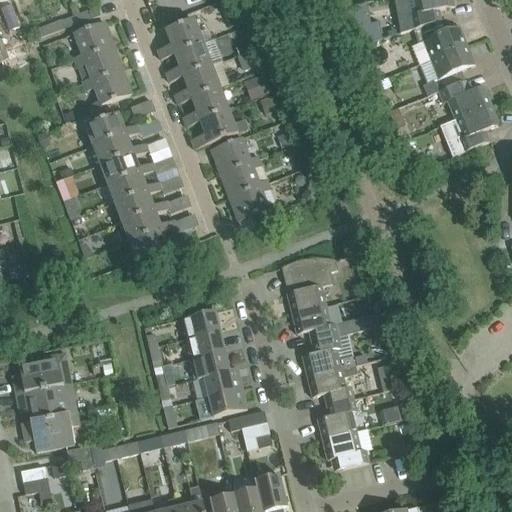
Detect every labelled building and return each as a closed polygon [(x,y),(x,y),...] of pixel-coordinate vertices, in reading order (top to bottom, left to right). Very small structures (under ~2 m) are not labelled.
[(412,32),(412,33),(441,24),(441,23),(439,12),(454,9),(452,0),(410,0),(414,17),(409,18),(412,32)] [(236,4),(220,9),(225,21),(240,15),(237,6),(236,4)] [(85,14),(88,22),(100,18),(97,9),(85,14)] [(61,22),(47,27),(50,36),(64,31),(61,22)] [(161,62),(174,57),(174,56),(202,45),(193,22),(165,33),(171,48),(157,53),(161,62)] [(73,60),(77,70),(85,67),(83,60),(113,48),(104,24),(73,36),(81,57),(73,60)] [(369,25),(355,28),(359,47),(379,41),(376,24),(369,25)] [(422,45),(429,63),(465,49),(462,41),(463,40),(459,28),(445,34),(441,24),(412,33),(418,47),(422,45)] [(50,36),(47,27),(37,31),(40,39),(50,36)] [(169,85),(183,79),(182,78),(211,68),(222,64),(213,41),(202,45),(174,56),(174,57),(179,70),(166,76),(169,85)] [(86,93),(94,90),(91,84),(122,72),(113,48),(83,60),(85,67),(90,80),(82,83),(86,93)] [(433,83),(438,94),(465,83),(461,73),(475,67),(470,56),(468,57),(465,49),(429,63),(436,81),(433,83)] [(239,58),(236,59),(242,75),(259,69),(253,53),(239,58)] [(178,107),(191,102),(191,101),(219,90),(211,68),(182,78),(183,79),(188,93),(174,98),(178,107)] [(91,84),(94,90),(99,104),(91,107),(95,116),(103,113),(101,108),(131,96),(122,72),(91,84)] [(241,82),(249,102),(268,94),(261,75),(241,82)] [(446,105),(453,123),(453,124),(489,109),(486,101),(488,100),(483,89),(469,94),(465,83),(438,94),(443,106),(446,105)] [(186,130),(200,125),(200,124),(228,113),(219,90),(191,101),(191,102),(197,115),(183,120),(186,130)] [(453,124),(453,123),(441,128),(450,148),(458,145),(462,155),(490,144),(485,133),(499,127),(494,116),(492,117),(489,109),(453,124)] [(398,112),(388,116),(395,133),(405,129),(398,112)] [(200,124),(200,125),(205,138),(191,143),(195,152),(237,137),(228,113),(200,124)] [(85,128),(93,149),(125,136),(127,140),(140,135),(137,128),(124,133),(118,116),(85,128)] [(93,149),(100,168),(132,156),(134,159),(147,154),(145,147),(131,152),(127,140),(125,136),(93,149)] [(9,139),(1,141),(3,148),(11,146),(9,139)] [(210,152),(220,177),(250,165),(253,171),(261,168),(257,159),(249,162),(241,141),(210,152)] [(100,168),(107,187),(140,175),(141,179),(155,173),(152,166),(138,171),(134,159),(132,156),(100,168)] [(415,161),(408,164),(413,175),(425,170),(422,163),(415,161)] [(220,177),(229,200),(259,188),(262,195),(270,192),(266,182),(258,185),(253,171),(250,165),(220,177)] [(107,187),(114,206),(147,194),(148,198),(162,192),(159,185),(145,190),(141,179),(140,175),(107,187)] [(259,188),(229,200),(238,224),(254,218),(256,224),(279,215),(275,205),(267,208),(262,195),(259,188)] [(114,206),(122,225),(154,213),(155,217),(169,212),(166,204),(152,209),(148,198),(147,194),(114,206)] [(122,225),(129,244),(161,232),(162,236),(176,231),(173,223),(160,228),(155,217),(154,213),(122,225)] [(161,232),(129,244),(136,264),(165,253),(166,256),(183,250),(181,242),(167,248),(162,236),(161,232)] [(287,296),(292,317),(324,310),(319,290),(333,286),(330,275),(337,273),(334,263),(332,262),(326,261),(321,261),(315,261),(310,261),(307,262),(304,262),(299,263),(294,265),(289,267),(281,270),(282,272),(284,272),(286,282),(284,283),(284,284),(287,283),(288,289),(286,290),(287,296)] [(309,334),(311,346),(335,340),(335,339),(332,327),(328,328),(324,310),(292,317),(297,337),(309,334)] [(181,322),(186,344),(220,335),(214,314),(181,322)] [(186,344),(191,364),(224,355),(220,335),(186,344)] [(302,359),(307,380),(355,369),(347,336),(335,339),(335,340),(311,346),(314,356),(302,359)] [(147,341),(149,353),(159,350),(156,339),(147,341)] [(149,353),(154,373),(164,370),(159,350),(149,353)] [(196,383),(202,381),(202,380),(229,374),(229,373),(224,355),(191,364),(196,383)] [(12,378),(16,398),(71,387),(65,356),(18,365),(20,377),(12,378)] [(109,365),(102,367),(104,377),(111,375),(109,365)] [(392,366),(378,369),(381,381),(395,378),(392,366)] [(324,397),(327,409),(351,403),(348,390),(345,391),(342,380),(357,376),(355,369),(307,380),(312,400),(324,397)] [(154,373),(159,392),(169,390),(164,370),(154,373)] [(202,381),(207,401),(242,393),(237,370),(229,373),(229,374),(202,380),(202,381)] [(21,426),(21,427),(69,418),(66,402),(74,400),(71,387),(16,398),(19,416),(31,413),(33,424),(21,426)] [(169,390),(159,392),(162,405),(172,403),(169,390)] [(242,393),(207,401),(212,420),(247,412),(242,393)] [(317,422),(322,443),(355,436),(351,416),(354,415),(351,403),(327,409),(329,419),(317,422)] [(400,408),(381,413),(385,428),(404,423),(400,408)] [(110,411),(97,413),(98,422),(112,419),(110,411)] [(239,419),(241,432),(266,425),(264,414),(239,419)] [(165,417),(168,431),(178,428),(175,415),(165,417)] [(69,418),(21,427),(25,445),(33,443),(36,455),(55,451),(72,447),(69,431),(80,429),(77,417),(69,418)] [(229,435),(241,432),(239,419),(227,422),(229,435)] [(241,432),(244,442),(255,440),(269,437),(266,425),(241,432)] [(202,429),(205,441),(217,437),(214,426),(202,429)] [(355,436),(322,443),(327,463),(331,462),(333,474),(368,465),(365,453),(360,454),(355,436)] [(170,437),(159,441),(162,452),(174,448),(170,437)] [(255,440),(244,442),(246,454),(258,451),(255,440)] [(162,452),(159,441),(147,444),(150,455),(162,452)] [(88,451),(90,461),(92,470),(118,463),(116,451),(101,454),(100,448),(88,451)] [(123,449),(116,451),(118,463),(126,460),(123,449)] [(66,466),(79,463),(90,461),(88,451),(64,456),(66,466)] [(90,461),(79,463),(81,475),(93,473),(92,470),(90,461)] [(68,468),(51,471),(53,483),(71,479),(68,468)] [(20,474),(23,487),(47,482),(45,470),(20,474)] [(260,482),(253,484),(255,491),(260,511),(281,511),(282,511),(287,510),(279,477),(260,482)] [(25,498),(38,495),(49,493),(47,482),(23,487),(25,498)] [(193,507),(176,511),(203,511),(198,488),(188,490),(193,507)] [(260,511),(255,491),(232,497),(235,511),(260,511)] [(49,493),(38,495),(40,506),(52,504),(49,493)] [(235,511),(232,497),(209,503),(211,511),(235,511)] [(128,511),(153,511),(151,501),(127,507),(128,511)] [(446,511),(444,503),(436,505),(437,511),(446,511)]
